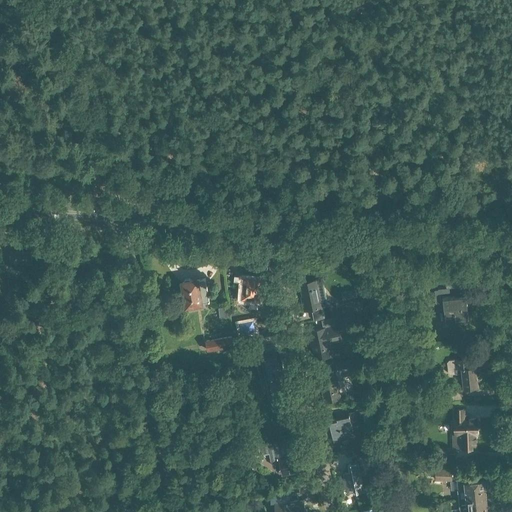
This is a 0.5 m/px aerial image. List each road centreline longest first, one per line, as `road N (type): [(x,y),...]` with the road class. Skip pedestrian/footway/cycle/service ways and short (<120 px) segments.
road 1 (residential): [(169,511),(128,217)]
road 2 (residential): [(330,511),(272,228)]
road 3 (primary): [(272,228),(500,246)]
road 4 (primary): [(128,217),(272,228)]
